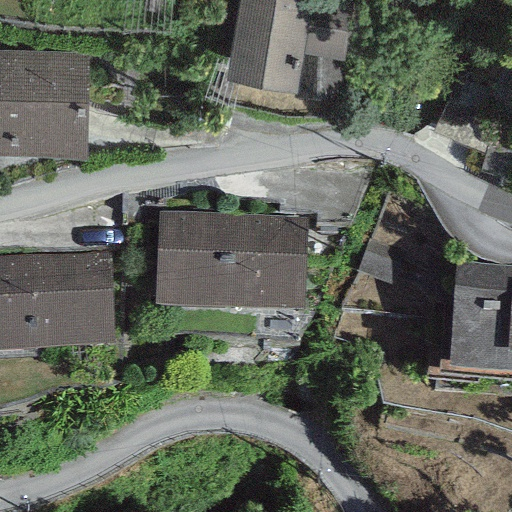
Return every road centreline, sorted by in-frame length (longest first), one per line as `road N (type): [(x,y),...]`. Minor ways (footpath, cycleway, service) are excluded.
road 1 (residential): [(0,205),(324,147),(375,147),(511,206)]
road 2 (residential): [(366,511),(322,454),(291,431),(241,414),(154,425),(0,495)]
